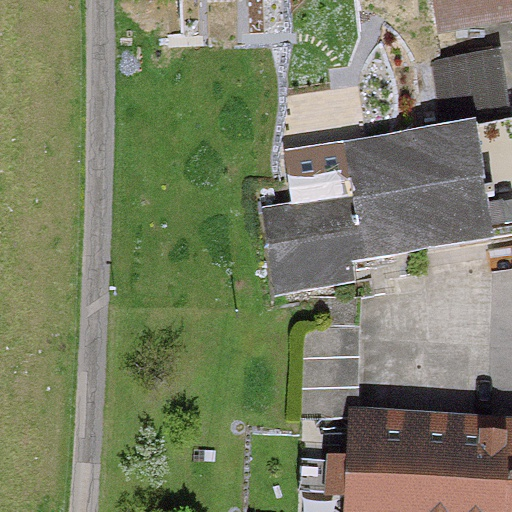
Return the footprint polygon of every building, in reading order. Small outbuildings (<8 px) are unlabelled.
[(511,0),(433,0),(439,33),(511,20),(511,0)] [(475,116),(346,140),(364,258),(494,238),(482,176),(486,176),(475,116)] [(364,258),(346,140),(286,149),(294,203),(263,207),(276,294),(356,282),(353,260),(364,258)] [(297,297),(295,327),(355,331),(357,301),(297,297)] [(355,331),(295,327),(289,417),(348,421),(355,331)] [(511,511),(511,446),(347,433),(341,511),(511,511)]
